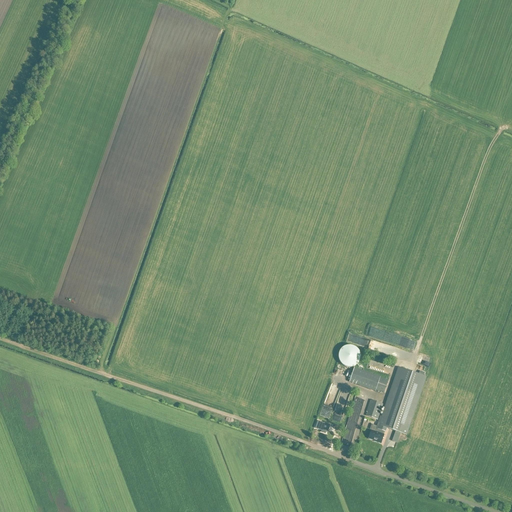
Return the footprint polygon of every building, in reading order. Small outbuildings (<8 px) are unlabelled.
[(359,362),(360,360),(360,358),(360,356),(360,354),(359,352),(358,350),(356,348),(355,347),(353,346),(350,346),(348,346),(346,346),(344,347),(342,348),(341,350),(340,352),(339,353),(338,356),(338,358),(339,360),(339,362),(341,364),(342,365),(344,366),(346,367),(348,368),(350,368),(352,367),(354,367),(356,365),(358,364),(359,362)] [(384,393),(388,380),(380,377),(354,368),(349,383),(375,392),(376,390),(384,393)] [(386,429),(405,435),(407,436),(426,378),(424,377),(423,377),(418,375),(398,368),(382,418),(380,417),(377,427),(371,425),(370,430),(371,431),(368,439),(373,441),(381,444),(384,435),(386,429)] [(377,420),(383,404),(370,400),(366,412),(367,413),(366,416),(377,420)] [(317,421),(314,428),(327,432),(329,425),(317,421)]
